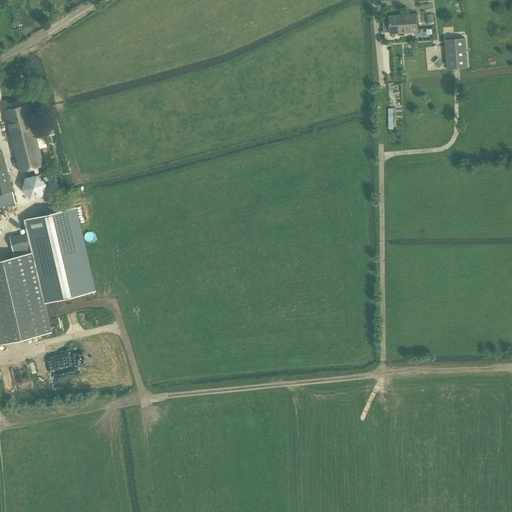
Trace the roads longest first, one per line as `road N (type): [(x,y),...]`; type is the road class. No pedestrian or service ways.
road 1 (track): [(380,155),(382,375),(144,398),(72,146)]
road 2 (track): [(380,155),(453,142),(456,82)]
road 3 (track): [(382,375),(511,368)]
road 4 (track): [(122,325),(0,356)]
road 5 (unclassified): [(101,0),(0,65)]
